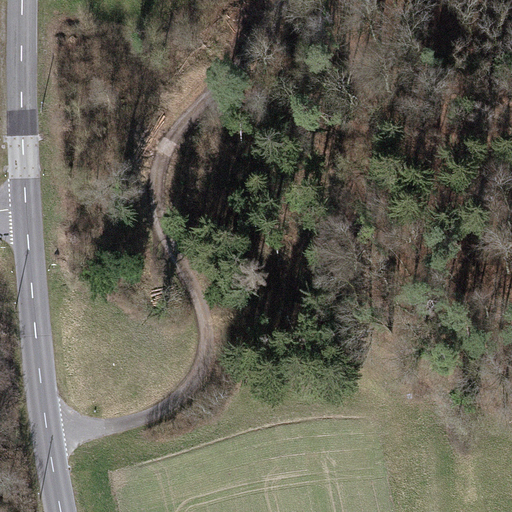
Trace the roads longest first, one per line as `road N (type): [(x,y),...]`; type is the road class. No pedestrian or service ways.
road 1 (track): [(48,432),(146,417),(195,379),(208,346),(205,314),(160,220),(160,164),(179,129),(285,0)]
road 2 (tertiary): [(62,511),(34,306),(23,0)]
road 3 (track): [(354,0),(368,141),(347,257),(349,299),(363,326),(484,410)]
